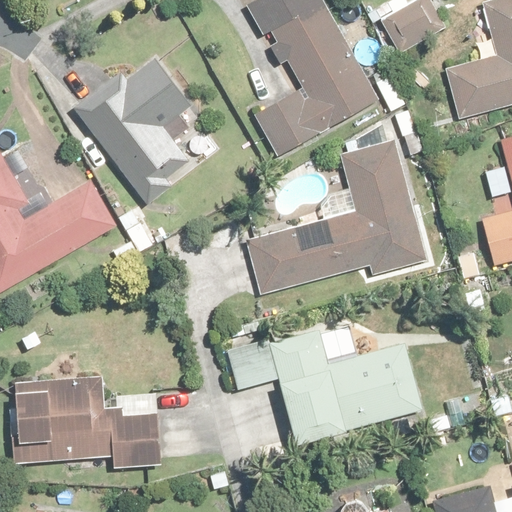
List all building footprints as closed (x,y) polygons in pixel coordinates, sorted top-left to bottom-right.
[(378,103),(324,0),(249,0),(248,1),(263,31),(268,28),(298,86),(256,107),(279,153),(378,103)] [(442,64),(457,120),(511,105),(511,0),(489,0),(502,49),(442,64)] [(152,42),(74,103),(150,198),(174,179),(170,174),(195,154),(171,124),(199,102),(152,42)] [(511,204),(482,213),(494,261),(511,256),(511,130),(505,132),(511,161),(511,204)] [(376,274),(433,261),(403,135),(341,150),(354,204),(248,229),(262,291),(374,265),(376,274)] [(0,145),(0,290),(122,225),(94,173),(32,206),(0,145)] [(356,314),(226,343),(236,385),(284,374),(298,436),(423,409),(406,333),(362,343),(356,314)] [(10,378),(14,454),(116,450),(116,460),(163,458),(161,408),(125,410),(125,402),(109,403),(108,373),(10,378)] [(501,511),(494,484),(435,499),(438,511),(501,511)] [(402,511),(399,499),(340,511),(402,511)]
